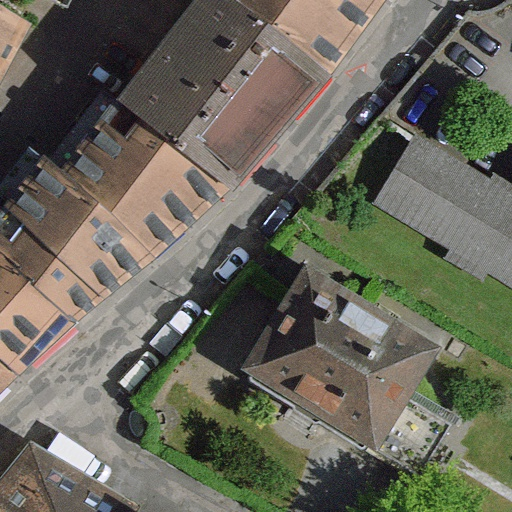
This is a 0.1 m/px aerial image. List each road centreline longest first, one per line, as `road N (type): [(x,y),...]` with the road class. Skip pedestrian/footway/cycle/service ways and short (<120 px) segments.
road 1 (residential): [(0,425),(166,280),(426,0)]
road 2 (residential): [(0,121),(90,0)]
